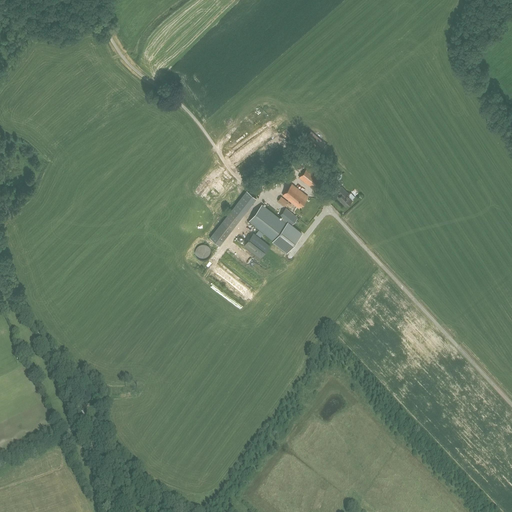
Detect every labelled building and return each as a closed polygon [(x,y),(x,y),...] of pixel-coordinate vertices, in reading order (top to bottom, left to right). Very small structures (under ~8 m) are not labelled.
[(320,144),(322,142),(322,141),(317,136),(312,133),(310,135),(308,134),(306,137),(319,148),(322,146),(320,144)] [(306,152),(302,155),(306,160),(310,156),(306,152)] [(302,172),(305,169),(297,162),(294,166),(302,172)] [(299,177),(312,187),(320,177),(308,167),(299,177)] [(283,195),(299,208),(308,197),(292,184),(283,195)] [(347,193),(342,187),(337,191),(341,195),(338,197),(346,206),(348,205),(349,205),(351,203),(351,202),(352,201),(346,194),(347,193)] [(244,216),(259,197),(249,190),(234,208),(244,216)] [(281,196),(277,201),(284,207),(288,202),(281,196)] [(292,225),(298,218),(286,208),(280,215),(283,217),(281,220),(262,205),(249,221),(273,240),(272,241),(287,253),(302,233),(292,225)] [(241,220),(232,212),(222,223),(231,232),(241,220)] [(260,259),(270,246),(254,233),(244,245),(260,259)] [(223,261),(234,270),(238,266),(227,256),(223,261)]
